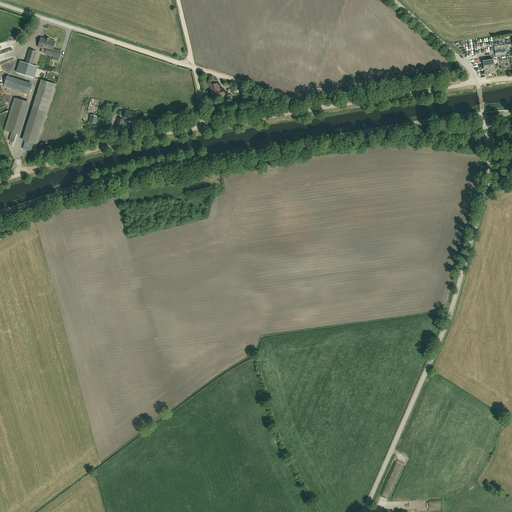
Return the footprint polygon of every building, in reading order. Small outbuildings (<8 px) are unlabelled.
[(59,58),(61,52),(53,49),(55,42),(48,39),(47,40),(41,38),(38,47),(43,48),(43,47),(48,49),(47,54),(59,58)] [(496,56),(506,54),(504,45),(494,47),(496,56)] [(0,62),(16,58),(14,49),(0,52),(0,62)] [(20,61),(17,72),(34,78),(37,67),(32,65),(36,52),(29,50),(25,63),(20,61)] [(485,75),(495,73),(493,59),(482,61),(485,75)] [(4,86),(12,89),(29,94),(31,86),(14,81),(6,78),(4,86)] [(37,145),(47,113),(56,84),(44,81),(25,141),(37,145)] [(210,85),(211,91),(212,98),(224,96),(223,88),(219,89),(218,84),(210,85)] [(5,131),(16,134),(27,101),(15,98),(5,131)] [(217,112),(214,99),(208,100),(210,113),(217,112)] [(135,121),(137,113),(126,110),(124,118),(129,120),(129,119),(135,121)] [(90,115),(89,122),(96,123),(97,116),(90,115)]
